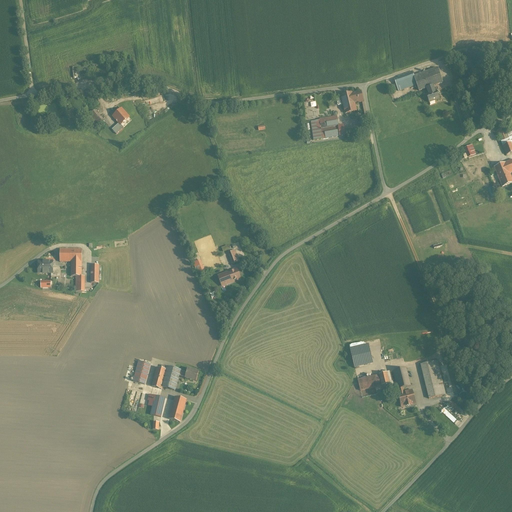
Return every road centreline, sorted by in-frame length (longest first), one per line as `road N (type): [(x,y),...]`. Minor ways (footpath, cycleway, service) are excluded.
road 1 (unclassified): [(386,192),(271,266),(223,337),(190,417),(101,482),(91,511)]
road 2 (unclassified): [(32,94),(142,79),(216,102),(363,84),(386,192)]
road 3 (unclassified): [(511,376),(382,511)]
road 4 (track): [(386,192),(447,331),(436,358)]
road 5 (unclassified): [(511,116),(386,192)]
